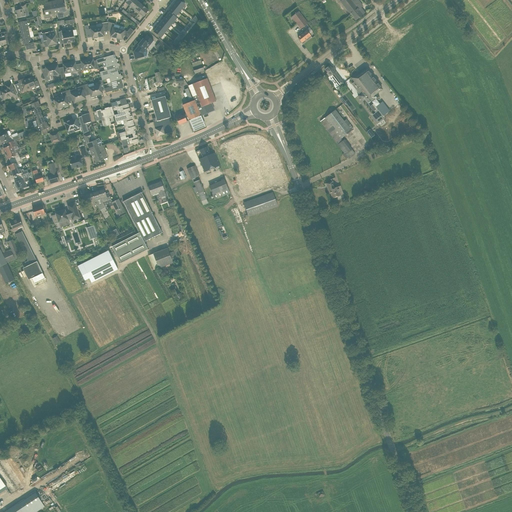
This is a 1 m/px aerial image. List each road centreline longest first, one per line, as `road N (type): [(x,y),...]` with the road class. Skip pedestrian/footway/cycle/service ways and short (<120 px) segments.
road 1 (secondary): [(414,511),(280,140)]
road 2 (tertiary): [(273,98),(399,0)]
road 3 (tertiary): [(13,204),(154,155)]
road 4 (residential): [(134,88),(55,114),(32,58)]
